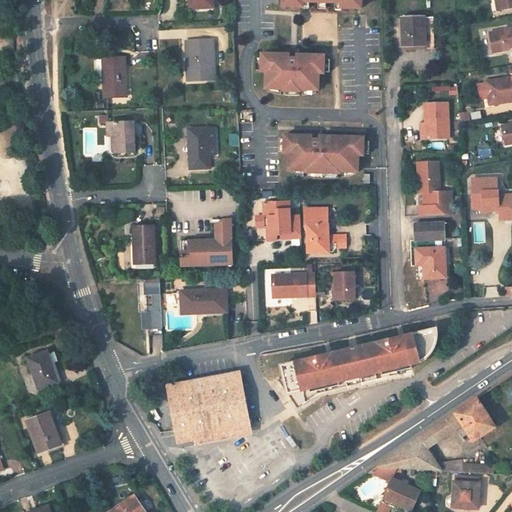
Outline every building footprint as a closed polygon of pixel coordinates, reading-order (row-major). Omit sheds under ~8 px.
[(212,0),(192,0),(193,8),(213,7),(212,0)] [(283,0),(283,7),(303,7),(303,9),(310,9),(310,8),(319,8),(318,10),(326,10),(326,8),(335,8),(335,10),(342,10),(342,8),(362,9),(362,0),(283,0)] [(503,0),(496,0),(499,10),(505,9),(503,0)] [(511,0),(503,0),(505,9),(511,8),(511,0)] [(434,17),(403,18),(404,45),(426,45),(426,49),(435,49),(434,17)] [(511,28),(490,32),(492,46),(504,44),(505,49),(511,47),(511,28)] [(214,41),(187,42),(188,80),(215,79),(214,41)] [(492,46),(494,52),(505,51),(505,49),(504,44),(492,46)] [(265,72),(264,89),(266,89),(279,89),(282,89),(282,91),(283,91),(298,91),(299,91),(299,90),(302,90),(314,90),(317,90),(317,73),(322,74),(322,73),(323,60),(323,56),(298,55),(297,51),(287,50),(285,54),(261,54),(260,58),(260,71),(260,72),(265,72)] [(107,58),(103,59),(105,97),(107,97),(127,96),(125,57),(107,58)] [(511,77),(477,83),(480,100),(488,98),(493,97),(494,104),(511,101),(511,65),(510,66),(511,74),(511,73),(511,77)] [(427,125),(428,139),(449,139),(448,104),(425,104),(426,124),(426,125),(427,125)] [(468,113),(460,114),(460,123),(470,121),(468,113)] [(135,152),(134,122),(108,123),(109,136),(114,136),(115,153),(135,152)] [(511,124),(502,126),(506,145),(511,144),(511,124)] [(189,130),(191,170),(210,169),(209,129),(189,130)] [(310,136),(285,135),(285,139),(285,152),(285,153),(290,153),(289,170),(291,170),(304,171),(307,171),(306,172),(309,173),(339,174),(340,174),(340,172),(343,172),(355,172),(358,172),(358,156),(363,156),(363,155),(364,142),(364,138),(322,137),(321,132),(312,132),(310,136)] [(452,192),(443,192),(440,192),(439,161),(418,162),(419,193),(423,193),(423,206),(420,206),(420,216),(453,215),(452,192)] [(472,180),(474,209),(481,209),(484,207),(490,206),(491,211),(500,211),(500,220),(511,219),(511,194),(499,196),(499,191),(498,191),(498,179),(472,180)] [(292,238),(302,237),(301,215),(291,216),(291,201),(278,201),(278,200),(265,201),(265,215),(265,216),(270,216),(270,225),(268,226),(269,240),(277,239),(277,234),(282,234),(291,234),(292,238)] [(208,214),(209,237),(232,236),(231,205),(207,206),(204,202),(194,202),(194,219),(202,219),(202,214),(208,214)] [(320,211),(304,211),(305,227),(307,227),(308,253),(333,252),(337,249),(346,248),(346,236),(328,236),(328,213),(320,213),(320,211)] [(265,216),(265,215),(257,216),(257,226),(268,226),(270,225),(270,216),(265,216)] [(444,222),(415,223),(416,241),(411,241),(413,266),(418,266),(418,279),(446,277),(445,247),(443,247),(443,240),(445,240),(444,222)] [(154,227),(134,228),(135,264),(156,263),(154,227)] [(182,250),(182,264),(233,263),(233,238),(190,239),(190,250),(182,250)] [(182,239),(182,250),(190,250),(190,239),(182,239)] [(336,292),(334,292),(334,300),(356,299),(355,272),(336,273),(336,285),(336,292)] [(272,276),(273,298),(286,298),(286,295),(290,294),(290,297),(317,296),(315,273),(272,276)] [(149,336),(163,336),(163,333),(160,280),(144,281),(145,296),(147,296),(147,313),(142,313),(142,331),(148,330),(149,333),(149,336)] [(227,289),(182,292),(183,311),(203,310),(203,313),(228,312),(227,289)] [(438,341),(439,340),(439,334),(439,333),(439,329),(424,333),(407,337),(408,341),(409,344),(404,345),(403,341),(402,338),(389,341),(384,343),(385,349),(380,350),(379,344),(335,354),(336,361),(331,362),(330,356),(311,360),(313,367),(308,368),(306,361),(284,366),(287,379),(281,381),(293,399),(408,371),(415,369),(414,365),(419,364),(424,361),(428,358),(432,354),(435,350),(437,345),(438,341)] [(47,351),(28,358),(39,390),(58,383),(47,351)] [(293,399),(300,410),(321,395),(321,396),(394,379),(394,377),(409,374),(408,371),(293,399)] [(169,388),(180,441),(197,438),(206,436),(208,443),(234,437),(232,431),(250,427),(239,374),(169,388)] [(497,428),(478,398),(435,427),(443,439),(464,425),(475,442),(497,428)] [(51,413),(28,421),(39,453),(59,446),(53,430),(56,429),(51,413)] [(232,431),(234,437),(251,434),(250,427),(232,431)] [(429,432),(437,444),(443,439),(435,427),(429,432)] [(428,449),(437,444),(429,432),(378,467),(391,469),(400,469),(442,472),(437,464),(428,449)] [(197,438),(198,444),(208,443),(206,436),(197,438)] [(463,459),(437,464),(442,472),(463,473),(463,464),(463,459)] [(463,464),(463,473),(484,474),(485,465),(463,464)] [(371,474),(393,482),(395,479),(400,469),(391,469),(380,468),(371,474)] [(396,479),(395,479),(393,482),(387,496),(398,501),(397,504),(414,511),(423,492),(403,483),(396,479)] [(455,482),(454,507),(479,509),(480,484),(455,482)] [(135,496),(111,511),(145,511),(146,511),(138,501),(135,496)] [(398,501),(387,496),(384,502),(396,507),(397,504),(398,501)] [(141,499),(138,501),(146,511),(148,510),(141,499)] [(396,507),(384,502),(380,511),(379,511),(394,511),(396,508),(396,507)]
